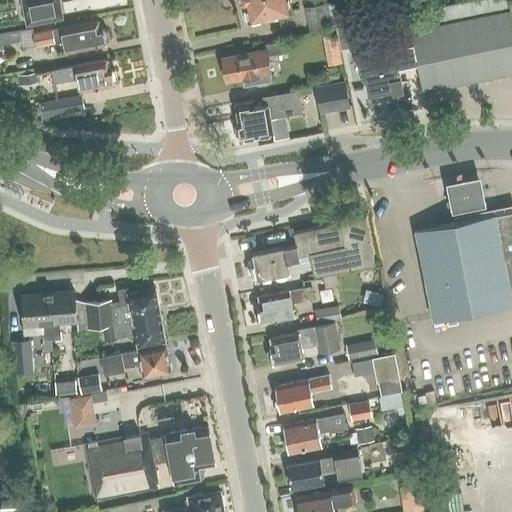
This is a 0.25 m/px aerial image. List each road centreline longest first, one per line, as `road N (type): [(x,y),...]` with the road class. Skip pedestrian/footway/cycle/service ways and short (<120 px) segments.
road 1 (unclassified): [(252,511),(195,214)]
road 2 (unclassified): [(183,170),(153,0)]
road 3 (tertiary): [(195,214),(357,167)]
road 4 (tertiary): [(511,145),(357,167)]
road 5 (tertiary): [(357,167),(206,184)]
road 6 (tertiary): [(32,163),(84,197),(170,213)]
road 7 (tertiary): [(161,185),(32,163)]
